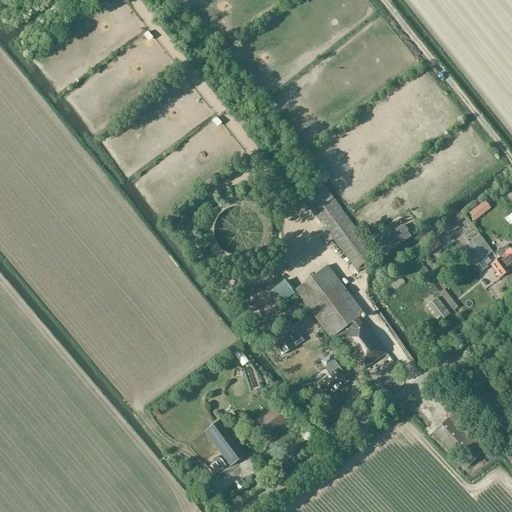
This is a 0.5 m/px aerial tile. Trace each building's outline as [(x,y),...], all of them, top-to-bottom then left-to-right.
[(152,29),(147,32),(153,40),(157,36),(152,29)] [(234,56),(239,53),(234,46),(229,50),(234,56)] [(185,71),(181,74),(186,81),(191,77),(185,71)] [(220,125),(226,121),(221,113),(215,117),(220,125)] [(320,225),(321,225),(354,267),(374,251),(341,209),(323,187),(303,203),(320,225)] [(485,202),(469,214),(475,221),(490,209),(485,202)] [(487,257),(493,252),(480,235),(465,247),(482,269),(491,262),(487,257)] [(509,270),(511,268),(511,248),(510,250),(507,245),(496,253),(500,258),(490,264),(500,278),(510,271),(509,270)] [(335,264),(344,274),(347,272),(338,262),(335,264)] [(308,281),(294,291),(334,344),(336,343),(340,340),(344,346),(362,371),(387,353),(360,317),(364,314),(328,265),(308,281)] [(284,281),(271,291),(281,305),(294,294),(284,281)] [(439,324),(450,314),(437,298),(435,300),(431,295),(423,301),(427,306),(425,307),(439,324)] [(297,331),(274,346),(281,356),(304,341),(297,331)] [(330,375),(317,384),(326,397),(347,382),(338,370),(340,369),(334,361),(325,368),(330,375)] [(222,388),(212,396),(218,405),(229,397),(222,388)] [(276,408),(257,422),(267,435),(286,421),(276,408)] [(453,413),(448,418),(433,432),(468,469),(483,455),(482,454),(487,449),(453,413)] [(204,432),(224,459),(221,461),(224,465),(227,463),(230,467),(247,455),(221,419),(204,432)] [(225,466),(224,465),(221,461),(220,459),(207,469),(213,476),(225,466)] [(251,475),(262,466),(258,461),(247,470),(251,475)]
